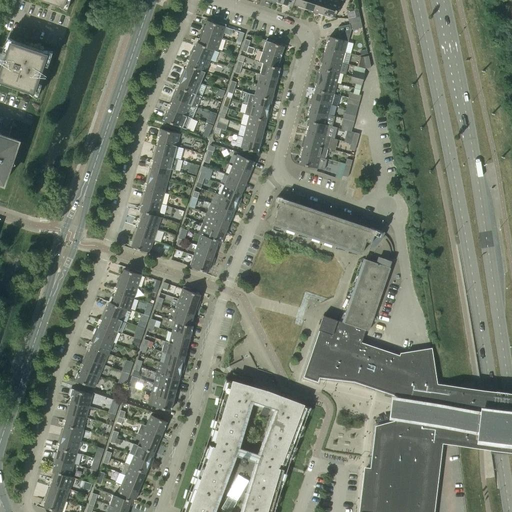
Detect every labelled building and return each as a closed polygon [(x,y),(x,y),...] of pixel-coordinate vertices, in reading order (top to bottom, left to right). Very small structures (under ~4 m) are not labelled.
[(44,0),(59,5),(68,11),(71,0),(44,0)] [(305,0),(303,7),(308,9),(308,12),(313,13),(316,0),(305,0)] [(316,0),(313,13),(317,15),(318,13),(323,14),(328,0),(316,0)] [(328,0),(323,14),(334,18),(337,9),(340,9),(342,0),(328,0)] [(356,17),(348,19),(349,24),(361,22),(359,16),(356,17)] [(203,26),(201,32),(221,39),(226,24),(219,22),(217,24),(204,20),(202,26),(203,26)] [(361,22),(349,24),(350,30),(362,28),(361,22)] [(239,31),(236,42),(241,44),(244,33),(239,31)] [(195,38),(194,41),(197,43),(215,49),(218,50),(221,39),(201,32),(198,39),(195,38)] [(329,36),(326,47),(344,52),(349,33),(348,32),(329,36)] [(0,68),(0,82),(2,83),(30,92),(38,98),(42,83),(39,82),(45,65),(49,66),(54,51),(44,51),(16,41),(7,36),(2,51),(6,52),(0,69),(0,68)] [(267,38),(262,51),(280,57),(284,46),(275,43),(275,41),(267,38)] [(193,46),(190,53),(210,61),(215,49),(197,43),(194,41),(192,45),(193,46)] [(322,53),(321,57),(342,63),(344,52),(326,47),(325,52),(322,53)] [(262,51),(259,62),(263,63),(279,68),(280,64),(278,62),(280,57),(262,51)] [(186,60),(184,64),(205,72),(210,61),(190,53),(187,60),(186,60)] [(368,56),(363,57),(365,69),(371,67),(368,56)] [(321,57),(320,62),(322,63),(321,68),(339,73),(342,63),(321,57)] [(263,63),(260,74),(277,79),(280,68),(279,68),(263,63)] [(184,68),(181,75),(200,83),(201,83),(205,72),(184,64),(183,67),(184,68)] [(354,66),(352,76),(363,79),(364,74),(363,73),(364,69),(354,66)] [(317,74),(316,78),(336,84),(339,73),(321,68),(319,73),(317,74)] [(260,74),(257,84),(274,89),(277,79),(260,74)] [(177,82),(175,86),(200,96),(200,97),(201,97),(206,86),(201,83),(200,83),(181,75),(178,82),(177,82)] [(349,92),(348,98),(359,101),(361,95),(359,95),(363,79),(352,76),(350,82),(355,83),(353,93),(349,92)] [(316,78),(315,83),(317,84),(315,89),(334,94),(336,84),(316,78)] [(257,84),(254,95),(271,99),(274,89),(257,84)] [(175,90),(172,97),(196,107),(200,97),(200,96),(175,86),(174,90),(175,90)] [(311,94),(310,99),(331,104),(334,94),(315,89),(314,94),(311,94)] [(250,94),(247,104),(271,110),(272,106),(270,105),(271,99),(254,95),(250,94)] [(168,104),(166,108),(192,119),(197,108),(196,107),(172,97),(169,104),(168,104)] [(357,111),(359,101),(348,98),(345,108),(357,111)] [(310,99),(309,103),(311,105),(310,110),(328,115),(331,104),(310,99)] [(244,115),(249,116),(266,120),(267,115),(270,115),(271,110),(247,104),(244,115)] [(205,120),(201,135),(207,137),(214,111),(198,107),(196,118),(205,120)] [(165,112),(162,120),(187,130),(192,119),(166,108),(164,112),(165,112)] [(354,122),(357,111),(345,108),(342,119),(354,122)] [(310,110),(307,121),(308,121),(325,125),(328,115),(310,110)] [(249,116),(246,126),(263,131),(266,120),(249,116)] [(217,122),(216,127),(221,129),(226,131),(227,125),(224,124),(225,120),(220,118),(218,122),(217,122)] [(342,119),(341,124),(342,130),(351,133),(354,122),(342,119)] [(308,121),(307,125),(309,127),(307,132),(325,136),(328,125),(325,125),(308,121)] [(246,126),(243,137),(260,141),(263,131),(246,126)] [(156,136),(155,140),(177,146),(180,134),(159,128),(157,137),(156,136)] [(302,142),(328,148),(331,138),(325,136),(307,132),(306,137),(303,137),(302,142)] [(353,132),(350,144),(356,145),(359,134),(353,132)] [(0,134),(0,182),(4,184),(19,141),(0,134)] [(243,137),(241,148),(258,152),(260,141),(243,137)] [(155,145),(153,152),(174,158),(177,146),(155,140),(154,144),(155,145)] [(302,142),(301,146),(303,147),(302,153),(320,157),(325,159),(328,148),(302,142)] [(150,159),(149,164),(171,169),(175,170),(178,159),(174,158),(153,152),(151,160),(150,159)] [(302,153),(299,164),(308,166),(308,168),(317,171),(320,157),(302,153)] [(237,154),(233,165),(250,172),(254,162),(237,154)] [(149,168),(147,175),(167,181),(171,169),(149,164),(148,168),(149,168)] [(345,164),(342,176),(348,177),(351,165),(345,164)] [(233,165),(229,175),(246,182),(250,172),(233,165)] [(202,166),(199,176),(204,178),(209,180),(213,169),(202,166)] [(144,183),(143,187),(164,192),(167,181),(147,175),(145,183),(144,183)] [(229,175),(224,185),(242,192),(246,182),(229,175)] [(224,185),(220,195),(240,203),(242,199),(240,197),(242,192),(224,185)] [(143,191),(141,199),(161,204),(164,192),(143,187),(142,191),(143,191)] [(215,192),(211,202),(234,212),(236,207),(238,207),(240,203),(220,195),(215,192)] [(138,206),(137,210),(140,211),(141,211),(158,217),(158,216),(159,212),(161,213),(162,213),(163,213),(164,212),(165,211),(165,210),(166,205),(161,204),(141,199),(139,206),(138,206)] [(281,201),(274,223),(362,253),(366,241),(371,243),(370,246),(372,245),(374,243),(376,241),(378,239),(380,236),(382,231),(370,228),(369,231),(281,201)] [(211,202),(207,212),(229,222),(234,212),(211,202)] [(137,218),(136,222),(157,229),(161,217),(158,216),(158,217),(141,211),(138,218),(137,218)] [(207,212),(202,222),(225,232),(229,222),(207,212)] [(136,226),(133,234),(153,240),(157,229),(136,222),(135,226),(136,226)] [(198,234),(200,235),(204,235),(203,236),(220,242),(221,242),(225,232),(202,222),(198,234)] [(130,239),(128,245),(141,250),(141,252),(148,255),(153,240),(133,234),(131,239),(130,239)] [(200,235),(197,245),(215,251),(216,246),(219,246),(220,242),(203,236),(204,235),(200,235)] [(197,245),(193,255),(214,262),(215,258),(213,256),(215,251),(197,245)] [(367,253),(343,322),(366,330),(367,326),(372,327),(393,263),(392,263),(394,257),(381,252),(379,257),(367,253)] [(193,255),(189,268),(197,271),(199,269),(208,272),(210,267),(212,266),(214,262),(193,255)] [(119,274),(118,280),(138,287),(142,273),(135,270),(133,272),(121,268),(118,274),(119,274)] [(114,287),(113,291),(134,298),(138,287),(118,280),(115,287),(114,287)] [(156,280),(152,291),(157,293),(160,281),(156,280)] [(183,286),(179,299),(199,306),(200,302),(198,300),(200,295),(191,291),(191,289),(183,286)] [(110,302),(127,308),(127,309),(130,310),(134,298),(113,291),(111,295),(112,295),(110,302)] [(179,299),(175,309),(193,315),(195,310),(197,310),(199,306),(179,299)] [(110,302),(106,301),(105,305),(106,305),(103,312),(122,321),(127,309),(127,308),(110,302)] [(175,309),(172,320),(175,321),(192,326),(193,322),(192,320),(193,315),(175,309)] [(99,319),(97,323),(118,332),(122,321),(103,312),(100,320),(99,319)] [(511,393),(490,391),(425,383),(420,351),(401,354),(400,356),(361,343),(366,330),(343,322),(323,315),(318,330),(320,330),(305,376),(317,380),(318,376),(355,380),(398,395),(397,403),(402,403),(402,409),(401,414),(396,414),(395,421),(376,426),(371,469),(365,468),(360,511),(421,511),(431,437),(473,442),(472,446),(490,448),(490,453),(495,453),(500,454),(505,454),(510,454),(511,454),(511,393)] [(175,321),(172,332),(190,337),(193,326),(192,326),(175,321)] [(96,327),(93,335),(113,343),(118,332),(97,323),(95,327),(96,327)] [(135,325),(132,335),(140,337),(142,327),(135,325)] [(172,332),(169,342),(187,347),(190,337),(172,332)] [(89,341),(88,345),(108,354),(113,343),(93,335),(90,342),(89,341)] [(161,352),(166,353),(184,358),(187,347),(169,342),(164,341),(161,352)] [(87,350),(84,357),(104,365),(108,354),(88,345),(86,349),(87,350)] [(166,353),(164,363),(184,369),(185,365),(183,363),(184,358),(166,353)] [(80,364),(79,367),(99,376),(104,365),(84,357),(81,364),(80,364)] [(124,381),(132,361),(124,358),(116,378),(124,381)] [(164,363),(161,374),(179,379),(180,373),(183,373),(184,369),(164,363)] [(78,372),(75,379),(94,387),(99,376),(79,367),(77,371),(78,372)] [(156,373),(154,383),(176,389),(179,379),(161,374),(156,373)] [(128,386),(134,387),(135,388),(138,378),(132,376),(128,386)] [(285,464),(307,407),(279,396),(258,389),(229,380),(211,439),(210,443),(183,511),(271,511),(284,468),(285,464)] [(154,383),(151,394),(174,399),(176,389),(154,383)] [(128,386),(126,391),(134,394),(136,390),(133,389),(134,387),(128,386)] [(69,396),(68,400),(89,406),(92,394),(72,389),(70,397),(69,396)] [(151,394),(148,403),(149,405),(171,410),(174,399),(151,394)] [(67,405),(66,412),(86,418),(89,406),(68,400),(67,404),(67,405)] [(63,420),(62,424),(83,429),(86,418),(66,412),(64,420),(63,420)] [(150,415),(146,425),(162,432),(167,422),(150,415)] [(141,423),(137,433),(142,435),(158,442),(162,432),(146,425),(141,423)] [(61,428),(59,435),(80,441),(83,429),(62,424),(60,428),(61,428)] [(80,449),(81,442),(80,442),(80,441),(59,435),(57,443),(56,443),(55,447),(77,452),(78,448),(80,449)] [(142,435),(138,445),(154,452),(158,442),(142,435)] [(133,443),(129,453),(134,455),(152,463),(154,459),(152,457),(154,452),(138,445),(133,443)] [(55,451),(53,459),(74,464),(77,452),(55,447),(54,451),(55,451)] [(134,455),(130,465),(146,472),(148,467),(151,467),(152,463),(134,455)] [(50,466),(49,470),(53,471),(70,477),(70,476),(74,464),(53,459),(51,466),(50,466)] [(125,463),(121,473),(126,475),(142,482),(146,472),(130,465),(125,463)] [(50,478),(48,482),(69,489),(73,477),(70,476),(70,477),(53,471),(51,478),(50,478)] [(126,475),(121,485),(138,492),(142,482),(126,475)] [(48,486),(45,494),(66,500),(69,489),(48,482),(47,486),(48,486)] [(121,485),(117,496),(133,502),(138,492),(121,485)] [(43,499),(41,505),(53,509),(54,511),(53,511),(61,511),(66,500),(45,494),(44,499),(43,499)] [(113,494),(110,505),(127,511),(129,506),(132,506),(133,502),(117,496),(113,494)]
